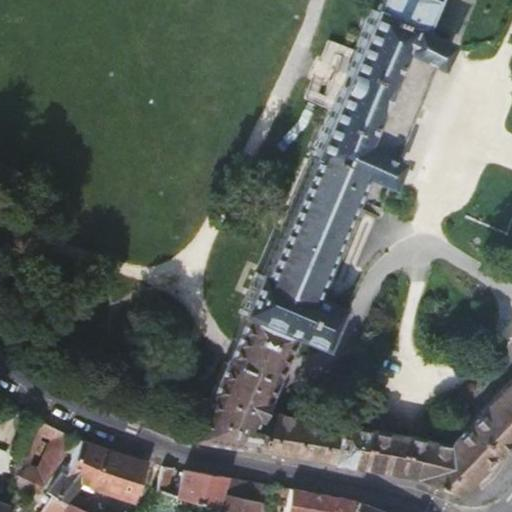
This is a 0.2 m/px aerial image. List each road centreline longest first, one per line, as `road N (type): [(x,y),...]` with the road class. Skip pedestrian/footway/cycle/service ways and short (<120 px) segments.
road 1 (secondary): [(0,372),(148,442),(357,487),(432,511)]
road 2 (track): [(174,294),(0,225)]
